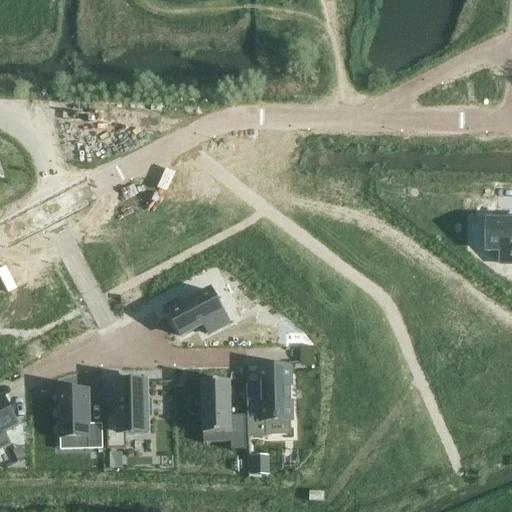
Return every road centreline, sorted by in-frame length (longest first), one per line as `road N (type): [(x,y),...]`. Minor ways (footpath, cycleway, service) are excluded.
road 1 (residential): [(385,121),(227,121),(52,212)]
road 2 (residential): [(511,55),(403,95),(385,121)]
road 3 (residential): [(117,343),(52,212)]
road 4 (residential): [(117,343),(175,360),(242,359)]
road 5 (residential): [(511,123),(385,121)]
